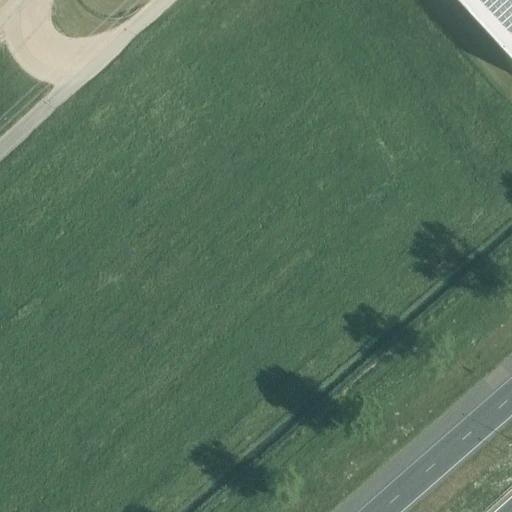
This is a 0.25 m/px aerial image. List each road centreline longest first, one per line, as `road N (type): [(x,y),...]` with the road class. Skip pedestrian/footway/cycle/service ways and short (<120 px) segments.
road 1 (motorway): [(511,396),(380,511)]
road 2 (tertiary): [(75,83),(166,0)]
